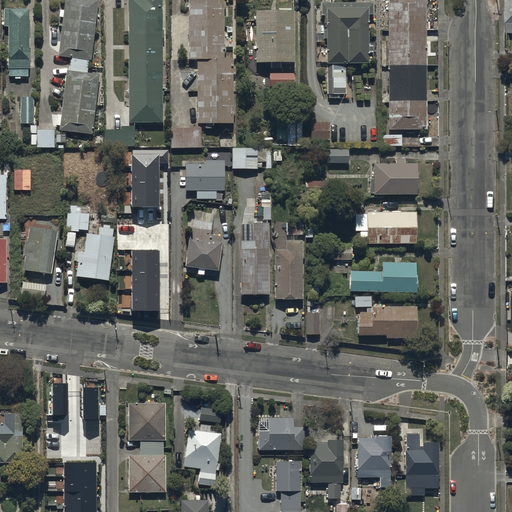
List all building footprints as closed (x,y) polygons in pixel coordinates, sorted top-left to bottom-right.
[(96,0),(63,0),(56,55),(71,57),(69,68),(66,68),(57,129),(90,134),(98,72),(86,71),(87,59),(89,59),(96,0)] [(126,0),(127,121),(161,121),(161,0),(126,0)] [(223,0),(187,0),(187,57),(197,57),(197,122),(233,122),(233,56),(224,56),(223,0)] [(424,0),(387,0),(387,129),(425,129),(424,0)] [(344,62),(366,62),(366,13),(371,13),(371,1),(321,1),(321,13),(327,13),(327,93),(344,93),(344,62)] [(8,73),(27,73),(27,6),(2,6),(2,23),(8,23),(8,73)] [(255,59),(293,59),(293,7),(255,7),(255,59)] [(295,73),(269,72),(269,86),(295,86),(295,73)] [(20,122),(32,122),(32,95),(20,95),(20,122)] [(311,139),(329,139),(329,121),(311,121),(311,139)] [(103,146),(135,146),(135,124),(119,124),(119,128),(103,128),(103,146)] [(201,126),(169,126),(169,145),(201,145),(201,126)] [(296,128),(279,128),(280,145),(297,144),(296,128)] [(36,146),(53,146),(53,129),(36,129),(36,146)] [(381,145),(401,145),(401,134),(381,134),(381,145)] [(54,146),(63,146),(63,138),(54,138),(54,146)] [(232,167),(256,167),(256,147),(232,147),(232,167)] [(326,163),(348,163),(348,148),(326,148),(326,163)] [(131,151),(133,208),(159,207),(159,163),(168,163),(168,150),(131,151)] [(372,192),(415,192),(415,162),(403,162),(403,157),(393,157),(393,162),(372,162),(372,192)] [(185,189),(224,189),(224,162),(185,162),(185,189)] [(29,169),(14,168),(13,188),(29,188),(29,169)] [(330,186),(305,186),(305,195),(330,194),(330,186)] [(67,210),(66,226),(66,229),(78,230),(78,227),(86,228),(88,211),(67,210)] [(114,212),(101,211),(100,221),(113,222),(114,212)] [(366,241),(415,241),(415,211),(366,211),(366,212),(354,212),(354,230),(366,230),(366,241)] [(184,265),(215,269),(220,234),(210,233),(211,221),(190,218),(184,265)] [(9,222),(0,221),(0,233),(3,234),(3,229),(9,229),(9,222)] [(288,222),(288,234),(302,234),(302,222),(288,222)] [(75,276),(108,279),(114,227),(109,227),(110,224),(103,223),(102,226),(98,226),(97,234),(86,233),(84,252),(74,251),(73,261),(76,261),(75,276)] [(237,293),(268,293),(268,223),(241,223),(241,240),(237,240),(237,293)] [(23,268),(50,272),(56,229),(29,226),(27,240),(24,239),(22,253),(25,253),(23,268)] [(274,296),(301,296),(301,240),(286,240),(286,248),(274,248),(274,296)] [(329,259),(351,259),(351,246),(329,246),(329,259)] [(132,250),(133,310),(159,310),(158,250),(132,250)] [(351,289),(416,289),(416,261),(381,261),(381,270),(351,270),(351,289)] [(20,294),(44,296),(45,283),(22,281),(20,294)] [(371,295),(354,294),(354,305),(371,305),(371,295)] [(413,338),(413,305),(370,305),(370,311),(357,311),(357,335),(384,335),(384,338),(413,338)] [(307,334),(319,334),(319,311),(307,311),(307,334)] [(53,384),(53,414),(67,414),(67,383),(53,384)] [(84,388),(84,419),(99,418),(99,388),(84,388)] [(140,440),(140,454),(128,454),(128,492),(165,491),(164,454),(162,454),(162,439),(165,439),(165,401),(127,402),(128,440),(140,440)] [(198,422),(220,425),(222,411),(200,408),(198,422)] [(0,422),(0,479),(4,479),(4,459),(21,459),(21,410),(3,411),(3,422),(0,422)] [(258,417),(259,449),(305,449),(305,426),(293,426),(293,416),(258,417)] [(198,483),(213,486),(220,433),(189,428),(184,466),(200,468),(198,483)] [(356,437),(357,475),(379,475),(379,486),(390,486),(389,434),(374,434),(374,437),(356,437)] [(438,488),(437,441),(420,441),(420,434),(407,434),(407,492),(423,492),(422,488),(438,488)] [(340,481),(341,481),(340,439),(327,439),(327,442),(311,442),(311,481),(327,481),(327,498),(340,498),(340,481)] [(275,511),(297,511),(296,490),(298,490),(298,459),(275,460),(276,491),(281,490),(281,511),(275,511)] [(96,511),(96,462),(64,463),(64,511),(96,511)] [(207,511),(207,499),(181,499),(181,510),(177,510),(176,511),(207,511)]
